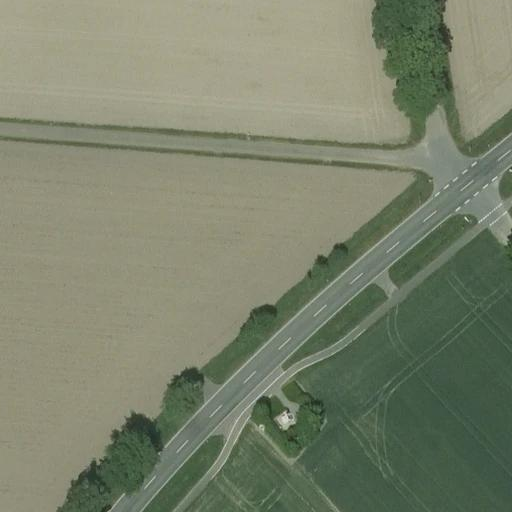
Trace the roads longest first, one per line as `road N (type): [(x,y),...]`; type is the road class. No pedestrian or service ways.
road 1 (unclassified): [(0,132),(411,162),(466,187)]
road 2 (tertiary): [(127,511),(278,351),(466,187)]
road 3 (unclassified): [(413,0),(433,131),(466,187)]
